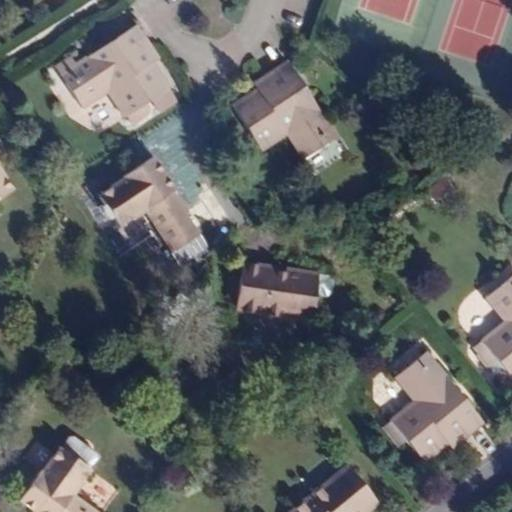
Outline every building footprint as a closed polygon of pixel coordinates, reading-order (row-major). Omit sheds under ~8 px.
[(145,101),(169,86),(152,61),(146,52),(153,47),(150,42),(137,23),(111,40),(114,44),(96,56),(93,52),(76,63),(81,71),(65,81),(82,107),(107,91),(122,115),(126,113),(132,109),(138,119),(146,115),(147,112),(147,108),(147,105),(145,102),(145,101)] [(114,44),(111,40),(93,52),(96,56),(114,44)] [(152,61),(159,56),(153,47),(146,52),(152,61)] [(325,120),(314,102),(310,106),(298,88),(302,84),(286,59),(262,75),(266,82),(257,88),(232,104),(261,149),(287,133),(303,157),(327,142),(317,125),(325,120)] [(81,71),(76,63),(60,73),(65,81),(81,71)] [(257,88),(266,82),(262,75),(253,81),(257,88)] [(314,102),(302,84),(298,88),(310,106),(314,102)] [(132,109),(126,113),(132,123),(138,119),(132,109)] [(336,136),(325,120),(317,125),(327,142),(336,136)] [(187,209),(154,156),(122,176),(123,179),(99,194),(120,227),(147,210),(174,250),(175,249),(181,245),(186,253),(195,247),(196,241),(194,237),(197,234),(183,212),(187,209)] [(0,196),(11,189),(0,171),(0,196)] [(180,257),(186,253),(181,245),(175,249),(180,257)] [(329,291),(331,289),(332,286),(333,283),(332,280),(331,278),(329,275),(318,273),(318,271),(288,267),(287,272),(275,270),(275,265),(242,261),(241,275),(231,273),(228,288),(238,290),(236,303),(235,308),(311,319),(315,292),(326,293),(329,291)] [(511,275),(487,297),(505,320),(481,339),(486,346),(479,351),(490,365),(497,359),(504,367),(497,373),(508,387),(511,383),(511,275)] [(236,303),(238,290),(228,288),(226,302),(236,303)] [(479,351),(486,346),(481,339),(474,345),(479,351)] [(438,366),(426,350),(417,357),(430,372),(438,366)] [(484,421),(465,398),(461,402),(446,385),(451,381),(438,366),(430,372),(417,357),(395,376),(414,399),(391,418),(395,423),(387,430),(398,444),(407,438),(426,460),(448,441),(457,434),(462,439),(484,421)] [(504,367),(497,359),(490,365),(497,373),(504,367)] [(465,398),(451,381),(446,385),(461,402),(465,398)] [(387,430),(395,423),(391,418),(383,425),(387,430)] [(453,446),(462,439),(457,434),(448,441),(453,446)] [(98,511),(72,493),(91,467),(60,446),(43,469),(41,468),(19,499),(37,511),(98,511)] [(366,511),(378,502),(347,464),(288,511),(366,511)]
